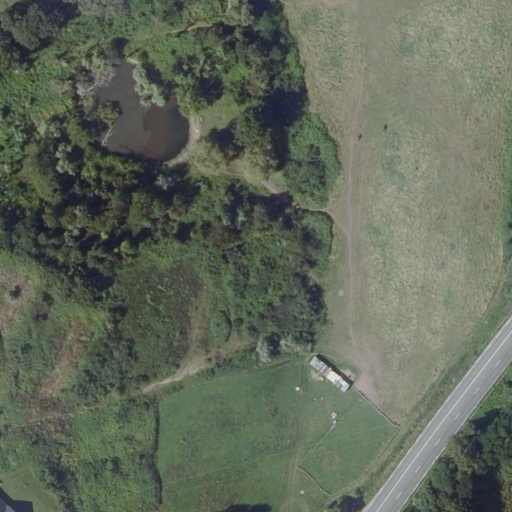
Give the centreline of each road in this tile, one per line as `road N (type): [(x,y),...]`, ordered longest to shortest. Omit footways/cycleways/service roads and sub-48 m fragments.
road 1 (track): [(226,290),(233,350),(81,418),(0,420)]
road 2 (secondary): [(511,333),(387,511)]
road 3 (track): [(77,322),(41,392),(4,420)]
